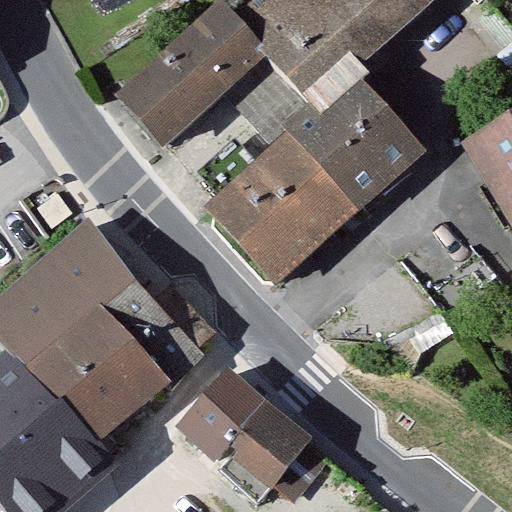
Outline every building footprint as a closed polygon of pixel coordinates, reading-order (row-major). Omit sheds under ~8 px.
[(357,96),(367,85),(348,63),(372,42),(377,48),(431,0),(285,0),(248,29),(243,35),(264,59),(310,109),(315,115),(325,125),(357,96)] [(264,59),(243,35),(226,15),(128,105),(168,145),(225,95),(264,59)] [(264,59),(225,95),(270,144),(310,109),(264,59)] [(295,141),(357,211),(414,158),(357,96),(325,125),(315,115),(291,137),(295,141)] [(511,133),(480,152),(500,184),(511,202),(511,133)] [(357,211),(295,141),(211,217),(269,280),(299,254),(304,260),(357,211)] [(511,202),(500,184),(484,194),(509,234),(511,232),(511,202)] [(40,210),(54,231),(76,216),(60,194),(40,210)] [(156,308),(140,291),(91,230),(0,313),(0,342),(17,362),(80,431),(98,416),(115,401),(136,417),(170,387),(209,346),(169,298),(156,308)] [(269,280),(276,289),(306,262),(304,260),(299,254),(269,280)] [(17,362),(0,376),(0,501),(9,511),(51,511),(108,464),(80,431),(17,362)] [(227,379),(185,431),(219,460),(230,449),(237,455),(274,486),(307,446),(227,379)] [(127,447),(116,434),(98,416),(80,431),(108,464),(127,447)] [(324,460),(307,446),(274,486),(292,500),(324,460)] [(219,476),(257,507),(274,486),(237,455),(219,476)]
